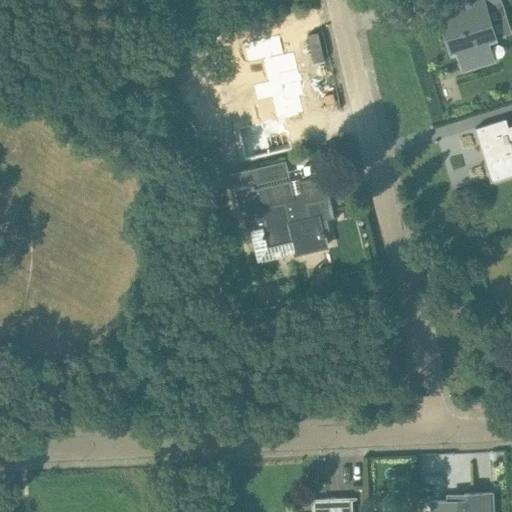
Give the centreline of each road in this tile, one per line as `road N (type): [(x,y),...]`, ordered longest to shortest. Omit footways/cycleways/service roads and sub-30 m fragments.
road 1 (residential): [(437,432),(338,0)]
road 2 (residential): [(0,451),(437,432)]
